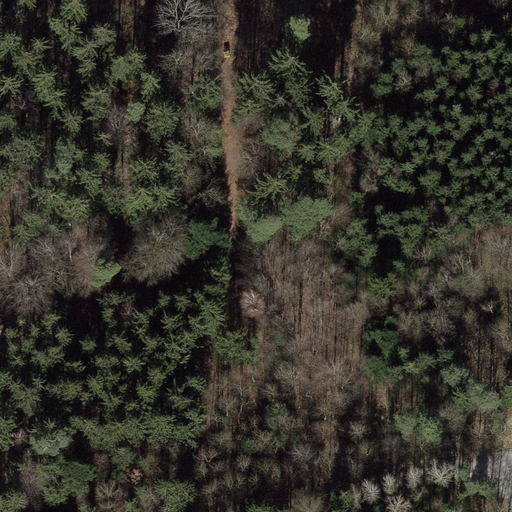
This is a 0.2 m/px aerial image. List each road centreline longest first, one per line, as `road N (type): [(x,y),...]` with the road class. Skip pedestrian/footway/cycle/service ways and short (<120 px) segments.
road 1 (track): [(241,0),(235,215),(185,511)]
road 2 (track): [(511,461),(195,511)]
